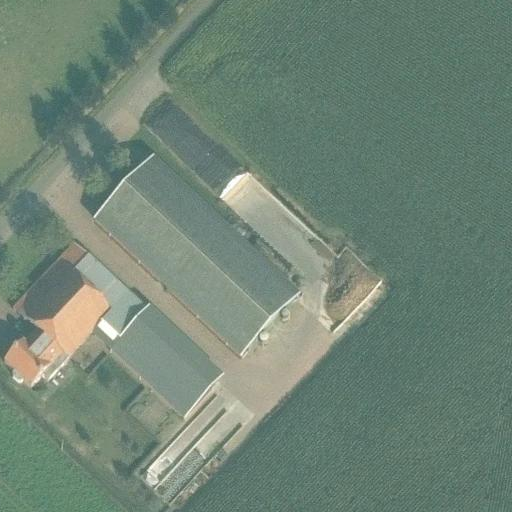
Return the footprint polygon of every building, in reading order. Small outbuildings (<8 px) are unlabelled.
[(298,300),(151,162),(95,222),(242,360),(298,300)] [(255,218),(277,194),(269,186),(247,210),(255,218)] [(30,389),(41,378),(47,383),(68,361),(67,360),(93,332),(126,296),(73,246),(12,310),(37,332),(24,346),(22,344),(4,364),(14,374),(12,376),(12,379),(18,384),(21,384),(22,382),(30,389)] [(222,385),(126,296),(93,332),(189,421),(222,385)] [(187,511),(254,436),(237,422),(204,458),(190,445),(156,483),(168,493),(168,494),(187,511)]
